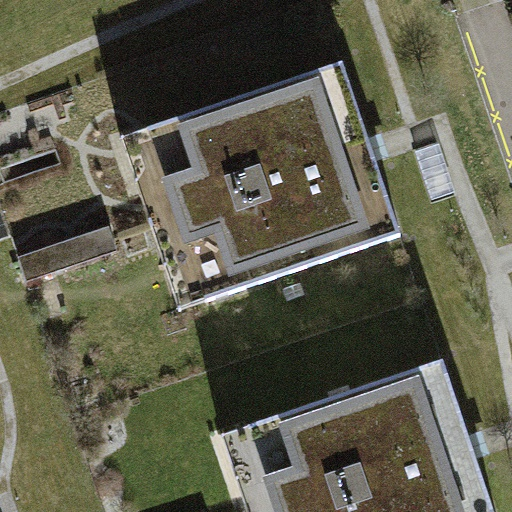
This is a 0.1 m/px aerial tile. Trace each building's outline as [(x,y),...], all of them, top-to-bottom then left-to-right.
[(511,0),(502,0),(511,28),(511,0)] [(370,149),(343,65),(150,130),(208,301),(401,237),(370,149)] [(208,301),(150,130),(122,139),(179,311),(208,301)] [(109,227),(19,258),(27,282),(117,251),(109,227)] [(493,511),(471,446),(443,362),(251,427),(279,511),(493,511)] [(279,511),(251,427),(222,437),(247,511),(279,511)]
